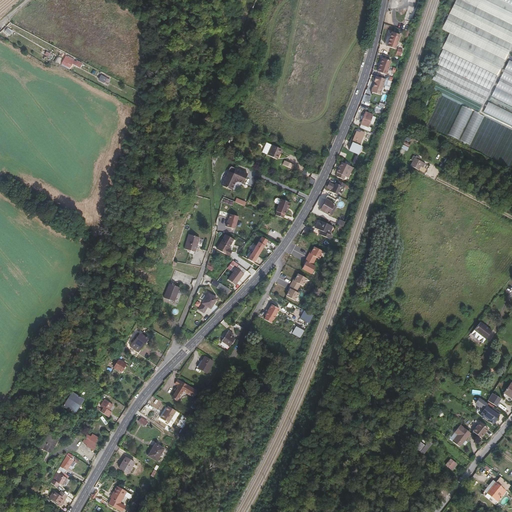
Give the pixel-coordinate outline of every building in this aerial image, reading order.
[(511,0),(509,5),(499,0),(455,0),(441,29),(449,33),(441,48),(497,75),(511,43),(511,0)] [(394,49),(399,35),(390,32),(390,33),(387,32),(383,44),(386,45),(386,47),(394,49)] [(82,63),(65,55),(61,64),(70,68),(72,64),(80,68),(82,63)] [(390,60),(380,57),(375,71),(385,75),(390,60)] [(511,62),(509,61),(498,83),(511,90),(511,62)] [(101,74),(98,79),(108,84),(110,79),(101,74)] [(383,78),(374,75),(369,90),(378,93),(383,78)] [(364,94),(362,100),(368,102),(370,96),(364,94)] [(483,112),(511,124),(511,112),(488,102),(483,112)] [(473,111),(459,142),(469,146),(483,115),(473,111)] [(367,126),(372,114),(365,112),(359,126),(368,130),(369,127),(367,126)] [(358,153),(361,145),(359,144),(364,132),(360,130),(360,132),(357,130),(349,149),(358,153)] [(265,157),(269,147),(264,145),(259,155),(265,157)] [(275,162),(279,151),(269,147),(265,157),(275,162)] [(418,169),(422,162),(418,160),(414,158),(410,165),(418,169)] [(344,175),(347,170),(350,171),(352,166),(340,161),(336,172),(337,172),(335,176),(343,179),(344,175)] [(290,171),(292,167),(282,163),(280,167),(290,171)] [(241,187),(245,177),(232,173),(228,172),(227,172),(226,176),(225,176),(221,187),(231,191),(233,187),(232,185),(235,183),(236,185),(241,187)] [(336,195),(340,185),(343,187),(344,185),(336,181),(335,183),(335,182),(334,185),(328,182),(326,187),(331,189),(330,192),(336,195)] [(330,208),(335,200),(327,196),(318,210),(326,215),(328,211),(330,208)] [(285,210),(287,207),(288,205),(286,204),(285,202),(284,202),(283,202),(279,201),(275,209),(284,213),(285,210)] [(282,218),(284,213),(275,209),(275,211),(276,211),(274,214),(282,218)] [(239,217),(230,214),(226,227),(235,229),(239,217)] [(328,233),(331,226),(317,220),(314,228),(319,231),(322,232),(320,235),(329,239),(331,235),(328,233)] [(194,252),(198,237),(188,234),(184,249),(194,252)] [(227,248),(232,239),(225,235),(219,244),(227,248)] [(267,240),(261,237),(252,252),(258,256),(267,240)] [(226,249),(227,248),(219,244),(216,249),(224,254),(225,253),(227,250),(226,249)] [(323,252),(314,247),(310,254),(309,253),(304,261),(305,262),(302,269),(311,274),(315,267),(312,265),(316,258),(319,259),(323,252)] [(249,259),(254,262),(257,255),(252,252),(249,259)] [(218,265),(212,262),(214,259),(209,256),(205,267),(213,272),(218,265)] [(246,271),(238,265),(230,276),(238,282),(246,271)] [(293,281),(300,285),(302,286),(306,279),(297,274),(293,281)] [(295,292),(300,285),(293,281),(292,281),(288,288),(289,289),(295,292)] [(173,301),(178,288),(169,284),(163,297),(173,301)] [(298,294),(295,292),(289,289),(285,296),(294,301),(298,294)] [(210,309),(216,299),(208,294),(201,304),(207,307),(210,309)] [(203,313),(207,307),(201,304),(198,310),(203,313)] [(297,308),(295,314),(303,318),(306,311),(297,308)] [(263,317),(274,321),(276,316),(265,311),(263,317)] [(300,318),(298,322),(308,326),(310,323),(300,318)] [(491,333),(479,324),(473,332),(484,341),(491,333)] [(229,346),(233,338),(230,336),(232,333),(227,330),(221,341),(229,346)] [(484,341),(473,332),(470,336),(481,345),(484,341)] [(140,348),(147,338),(140,333),(132,342),(133,343),(135,345),(132,349),(136,351),(139,348),(140,348)] [(138,353),(149,340),(147,338),(140,348),(139,348),(136,351),(138,353)] [(122,345),(116,341),(113,344),(124,352),(125,351),(134,357),(137,353),(138,354),(139,353),(138,353),(136,351),(132,349),(135,345),(133,343),(130,346),(129,346),(126,349),(121,345),(122,345)] [(204,373),(211,362),(202,357),(199,362),(200,362),(197,368),(204,373)] [(120,372),(125,364),(118,359),(113,367),(120,372)] [(195,393),(186,387),(177,381),(175,385),(178,387),(180,388),(179,391),(178,390),(172,399),(177,402),(183,392),(191,396),(192,395),(194,396),(195,393)] [(511,403),(511,400),(511,388),(510,386),(502,395),(511,403)] [(79,399),(69,393),(61,407),(70,413),(79,399)] [(495,408),(500,400),(494,396),(494,397),(491,401),(495,403),(493,406),(495,408)] [(109,410),(113,404),(105,399),(100,405),(103,407),(101,411),(108,417),(111,413),(108,411),(109,410)] [(497,417),(484,408),(478,416),(482,419),(488,423),(491,425),(497,417)] [(171,416),(163,411),(157,421),(165,426),(171,416)] [(487,430),(479,424),(472,433),(480,440),(487,430)] [(469,435),(459,427),(454,433),(457,436),(452,442),(459,448),(469,435)] [(47,452),(51,446),(50,445),(54,437),(46,433),(37,448),(41,451),(42,449),(47,452)] [(95,445),(99,438),(93,434),(91,437),(87,434),(83,442),(87,444),(86,446),(94,450),(96,446),(95,445)] [(429,451),(435,444),(431,442),(426,448),(429,451)] [(155,462),(162,450),(154,445),(147,457),(155,462)] [(69,466),(72,460),(65,456),(59,467),(65,471),(68,468),(67,467),(68,465),(69,466)] [(126,475),(132,464),(123,459),(117,470),(126,475)] [(64,477),(57,473),(55,479),(62,483),(64,480),(63,479),(64,477)] [(62,483),(55,479),(53,481),(51,480),(48,484),(55,488),(57,484),(61,486),(62,483)] [(495,496),(501,488),(495,483),(489,491),(495,496)] [(117,503),(124,491),(114,485),(111,490),(112,491),(109,498),(105,503),(113,508),(117,503)] [(59,505),(63,498),(65,499),(67,495),(60,491),(58,494),(53,491),(48,498),(59,505)] [(121,506),(117,503),(113,508),(118,511),(121,506)]
